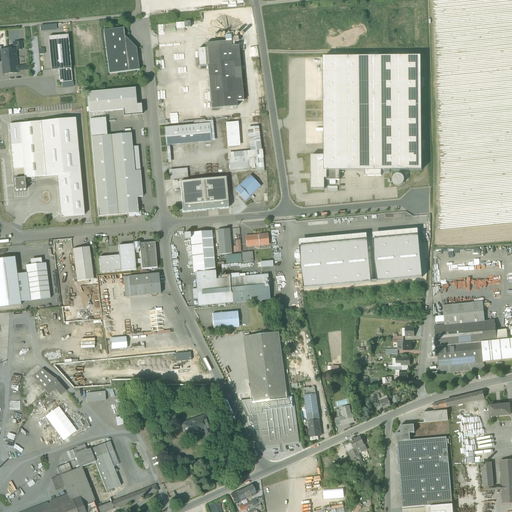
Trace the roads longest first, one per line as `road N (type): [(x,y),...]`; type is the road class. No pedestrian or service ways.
road 1 (residential): [(267,471),(180,304),(163,225)]
road 2 (unknown): [(194,35),(211,19),(241,17),(251,84),(249,98),(234,108),(207,104),(195,67)]
road 3 (residential): [(254,0),(287,211)]
road 4 (residential): [(163,225),(145,25)]
road 5 (residential): [(163,225),(15,238),(0,226)]
road 6 (residential): [(431,248),(417,402)]
road 7 (track): [(138,14),(0,27)]
road 8 (residential): [(267,471),(388,416)]
road 9 (residential): [(418,202),(287,211)]
road 10 (residential): [(287,211),(163,225)]
